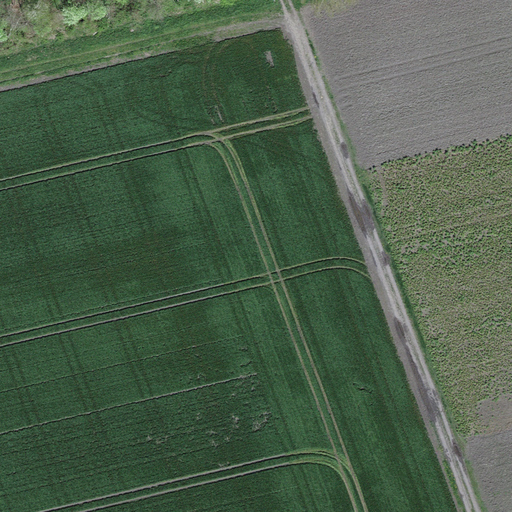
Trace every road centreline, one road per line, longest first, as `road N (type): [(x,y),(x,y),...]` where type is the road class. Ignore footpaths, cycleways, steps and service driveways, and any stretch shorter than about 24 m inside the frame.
road 1 (track): [(470,511),(283,0)]
road 2 (track): [(0,89),(395,0)]
